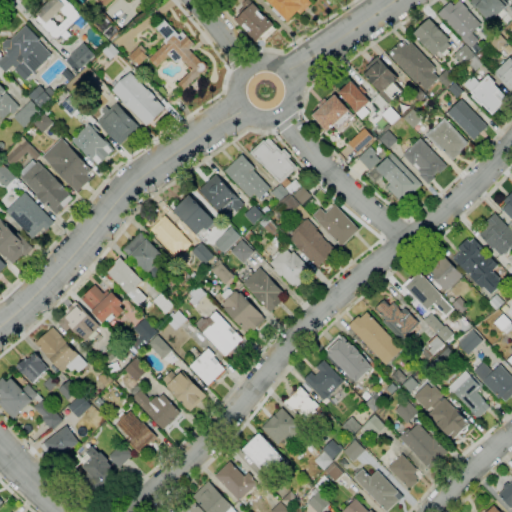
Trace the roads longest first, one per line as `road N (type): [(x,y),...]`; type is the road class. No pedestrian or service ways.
road 1 (residential): [(511,144),(484,177),(291,341),(201,449),(128,511)]
road 2 (residential): [(241,107),(143,178),(78,264),(0,329)]
road 3 (residential): [(406,243),(283,113)]
road 4 (residential): [(271,63),(251,66),(236,86),(239,105),(261,120),(281,115),(293,96),(291,80),(271,63)]
road 5 (residential): [(394,0),(287,74)]
